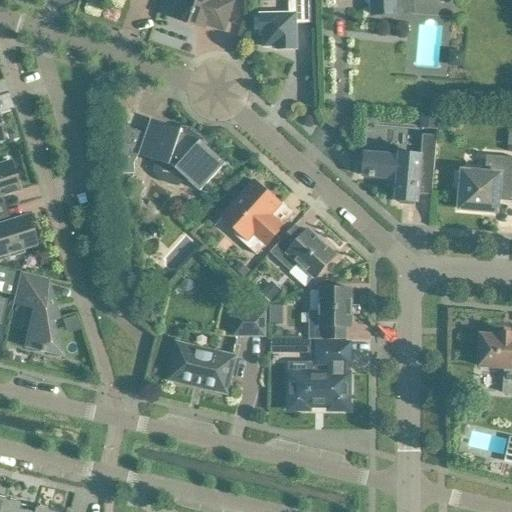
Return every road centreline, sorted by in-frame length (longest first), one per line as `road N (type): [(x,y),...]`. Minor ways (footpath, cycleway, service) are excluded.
road 1 (residential): [(414,267),(234,104),(37,30)]
road 2 (residential): [(405,486),(0,392)]
road 3 (residential): [(0,447),(277,511)]
road 4 (residential): [(405,486),(414,267)]
road 5 (residential): [(93,214),(37,30)]
